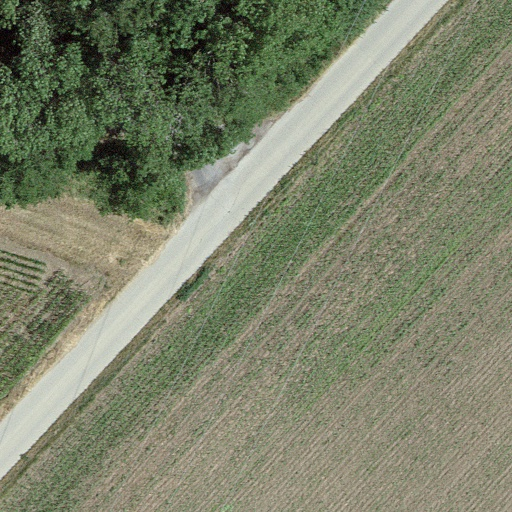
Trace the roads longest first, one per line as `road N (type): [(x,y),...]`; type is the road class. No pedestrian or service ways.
road 1 (track): [(423,0),(0,455)]
road 2 (track): [(0,88),(244,196)]
